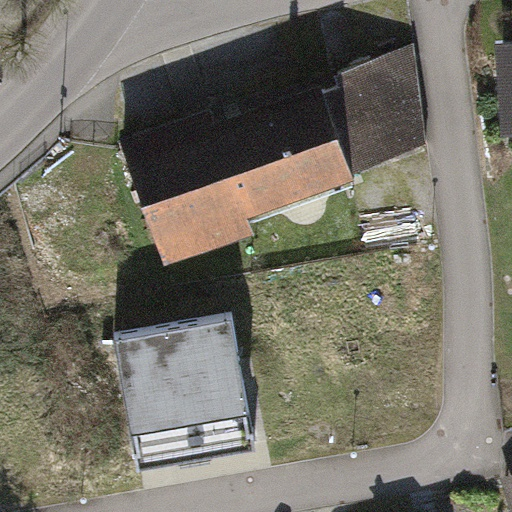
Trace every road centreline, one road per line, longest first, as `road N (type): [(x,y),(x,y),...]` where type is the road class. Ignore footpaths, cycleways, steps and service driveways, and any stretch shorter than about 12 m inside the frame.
road 1 (residential): [(141,511),(419,465),(451,437),(466,391),(468,265),(436,0)]
road 2 (secondary): [(119,8),(0,133)]
road 3 (residential): [(119,8),(169,18),(260,0)]
